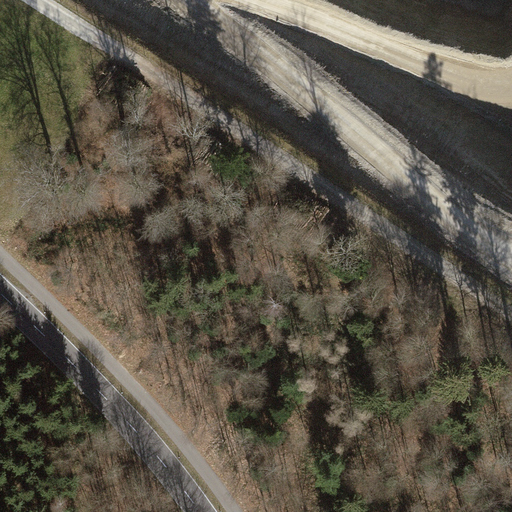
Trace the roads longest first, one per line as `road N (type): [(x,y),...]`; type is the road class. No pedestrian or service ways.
road 1 (track): [(33,0),(511,314)]
road 2 (tertiary): [(202,511),(99,388),(0,292)]
